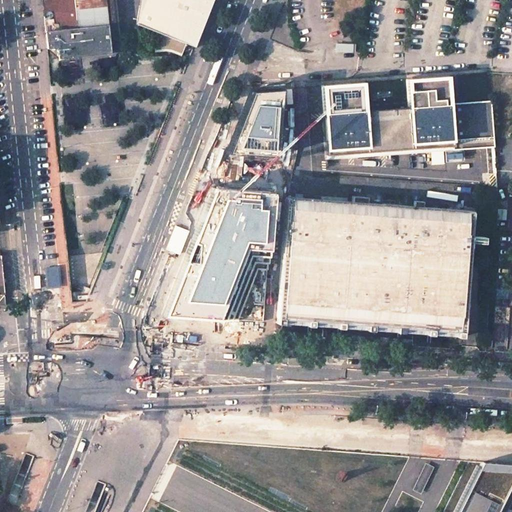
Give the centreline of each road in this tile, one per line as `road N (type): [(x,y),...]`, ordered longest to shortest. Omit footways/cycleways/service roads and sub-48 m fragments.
road 1 (secondary): [(89,410),(249,0)]
road 2 (primary): [(89,410),(511,439)]
road 3 (residential): [(24,402),(41,366),(40,334),(5,0)]
